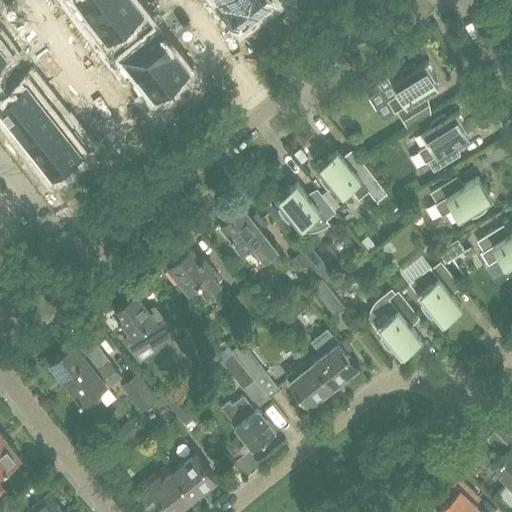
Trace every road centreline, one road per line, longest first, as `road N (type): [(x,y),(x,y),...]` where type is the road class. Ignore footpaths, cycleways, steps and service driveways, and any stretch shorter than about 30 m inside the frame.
road 1 (residential): [(223,511),(383,385),(401,380),(463,394)]
road 2 (residential): [(80,256),(264,109)]
road 3 (residential): [(112,511),(0,371)]
road 4 (residential): [(264,109),(399,0)]
road 5 (residential): [(348,511),(463,394)]
road 6 (residential): [(176,0),(264,109)]
